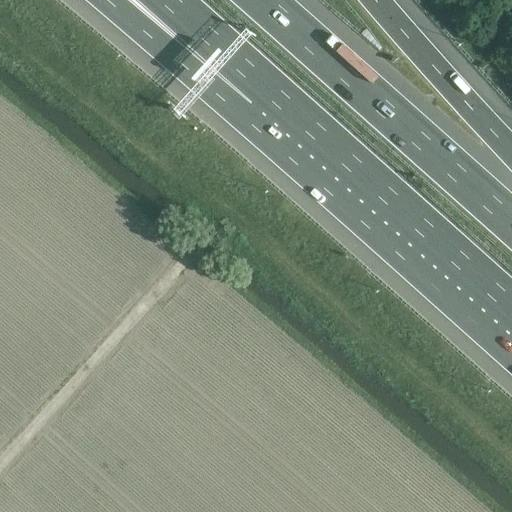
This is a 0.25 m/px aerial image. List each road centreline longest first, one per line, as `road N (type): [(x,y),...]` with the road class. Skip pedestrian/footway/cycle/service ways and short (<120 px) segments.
road 1 (motorway): [(255,97),(511,324)]
road 2 (motorway): [(511,215),(262,0)]
road 3 (motorway): [(511,171),(376,0)]
road 4 (motorway): [(128,0),(255,97)]
road 5 (motorway): [(152,0),(255,97)]
